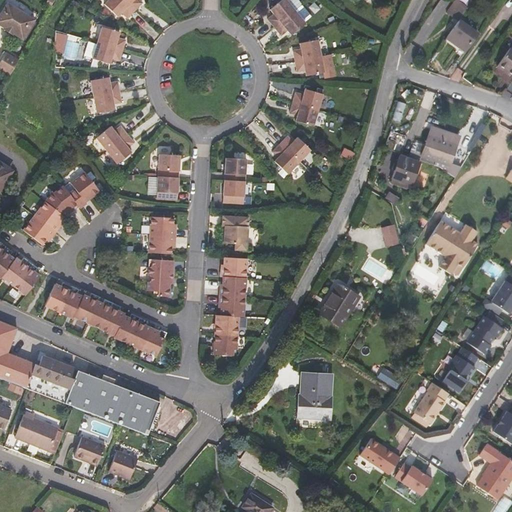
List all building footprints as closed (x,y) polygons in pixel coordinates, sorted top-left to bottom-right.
[(117,0),(111,8),(124,20),(128,16),(134,22),(141,14),(149,6),(143,1),(143,0),(117,0)] [(292,6),(286,0),(273,0),(267,5),(271,10),(265,15),(271,23),(278,31),(284,26),(288,31),(302,19),(301,17),(307,13),(298,1),(292,6)] [(453,18),(463,4),(457,0),(454,0),(446,13),(453,18)] [(34,19),(8,3),(0,15),(0,24),(5,28),(4,29),(12,34),(13,33),(22,39),(34,19)] [(465,5),(463,4),(453,18),(458,21),(459,20),(468,7),(465,5)] [(458,21),(446,38),(465,51),(477,33),(459,20),(458,21)] [(90,42),(85,58),(114,66),(116,61),(124,63),(127,53),(130,43),(122,40),(124,35),(106,29),(101,45),(90,42)] [(55,52),(63,54),(67,37),(56,33),(55,52)] [(315,54),(312,37),(294,41),(295,47),(287,48),(289,59),(292,69),(299,68),(301,73),(319,70),(320,76),(330,74),(326,52),(315,54)] [(511,48),(510,47),(496,67),(504,73),(506,71),(510,74),(511,74),(511,48)] [(19,60),(4,51),(0,57),(0,69),(9,75),(19,60)] [(99,97),(102,113),(120,110),(119,104),(127,102),(125,92),(122,81),(115,83),(113,77),(95,81),(99,97)] [(319,91),(301,85),(299,91),(292,89),(289,99),(286,110),(293,112),(292,117),(309,123),(314,107),(319,91)] [(103,136),(113,149),(124,162),(138,150),(135,146),(141,141),(134,132),(128,124),(121,129),(118,124),(103,136)] [(429,130),(428,135),(421,156),(450,167),(457,145),(460,138),(458,134),(434,126),(429,130)] [(304,146),(291,133),(287,138),(281,132),(274,140),(266,148),(272,153),(268,158),(282,170),(293,158),(304,146)] [(177,201),(180,156),(159,155),(158,178),(157,188),(156,199),(177,201)] [(412,186),(420,162),(399,155),(390,182),(407,188),(408,184),(412,186)] [(243,205),(246,160),(225,158),(223,203),(243,205)] [(0,188),(11,171),(0,163),(0,188)] [(100,191),(85,172),(71,183),(76,189),(69,194),(78,206),(80,208),(86,203),(85,202),(100,191)] [(148,177),(148,187),(157,188),(158,178),(148,177)] [(78,206),(69,194),(64,187),(55,194),(53,192),(45,202),(24,231),(42,245),(46,239),(49,236),(51,238),(55,232),(59,226),(57,225),(60,222),(64,217),(68,211),(71,209),(72,211),(78,206)] [(174,219),(151,217),(149,253),(171,254),(172,249),(172,246),(174,246),(176,227),(173,227),(173,224),(174,219)] [(246,251),(248,220),(222,218),(221,228),(224,228),(223,243),(235,244),(234,250),(246,251)] [(478,244),(471,240),(477,232),(465,224),(460,233),(440,221),(426,244),(445,256),(439,267),(450,274),(457,263),(463,267),(478,244)] [(394,224),(381,228),(386,248),(400,244),(394,224)] [(353,230),(347,227),(343,236),(349,239),(353,230)] [(38,268),(23,257),(20,262),(15,258),(14,259),(9,256),(13,252),(0,242),(0,278),(1,277),(25,295),(39,276),(34,273),(38,268)] [(240,315),(244,258),(222,257),(221,265),(221,268),(218,268),(218,276),(220,276),(220,284),(220,288),(217,287),(216,302),(219,303),(219,306),(218,314),(213,314),(211,353),(229,354),(230,348),(233,348),(235,315),(240,315)] [(173,279),(174,260),(152,259),(151,267),(148,266),(147,277),(151,278),(150,282),(147,281),(147,291),(153,291),(158,291),(158,296),(169,297),(170,282),(170,278),(173,279)] [(511,275),(509,273),(489,302),(507,314),(511,307),(511,306),(511,275)] [(124,314),(118,312),(121,307),(104,300),(102,304),(97,302),(99,297),(91,293),(88,298),(83,296),(82,297),(77,295),(79,290),(62,283),(60,288),(55,285),(45,306),(48,307),(76,320),(76,318),(115,336),(114,338),(156,356),(166,333),(160,330),(158,332),(145,326),(147,321),(131,314),(129,319),(123,316),(124,314)] [(340,327),(359,297),(338,283),(318,314),(340,327)] [(459,293),(463,295),(468,288),(464,285),(459,293)] [(486,311),(502,322),(507,314),(489,302),(484,299),(479,306),(486,311)] [(486,311),(482,317),(500,329),(504,323),(502,322),(486,311)] [(482,317),(465,343),(483,355),(487,348),(489,346),(487,344),(492,337),(494,338),(495,336),(500,329),(482,317)] [(160,402),(77,370),(74,379),(70,377),(74,368),(42,355),(38,365),(7,353),(17,327),(0,320),(0,378),(26,389),(73,407),(120,425),(147,435),(160,402)] [(444,379),(460,389),(467,378),(466,378),(474,365),(472,363),(476,358),(461,348),(456,357),(455,356),(448,367),(451,368),(444,379)] [(329,419),(331,375),(304,373),(303,395),(299,395),(298,417),(329,419)] [(394,375),(388,385),(395,389),(401,379),(394,375)] [(426,392),(412,413),(428,424),(442,403),(441,403),(447,395),(430,383),(425,391),(426,392)] [(11,410),(0,406),(0,429),(3,431),(11,410)] [(511,407),(510,406),(506,412),(505,412),(491,432),(510,445),(511,441),(511,407)] [(50,449),(56,451),(63,432),(57,430),(58,428),(32,418),(34,415),(24,411),(15,436),(23,439),(23,441),(30,444),(30,442),(35,443),(34,445),(49,451),(50,449)] [(105,446),(81,437),(74,457),(84,460),(84,459),(90,461),(89,462),(97,466),(105,446)] [(369,439),(359,456),(388,475),(398,459),(369,439)] [(511,476),(511,462),(485,445),(477,456),(490,464),(475,486),(496,500),(511,476)] [(116,451),(108,471),(129,479),(137,459),(116,451)] [(403,463),(394,478),(421,495),(432,479),(411,466),(410,467),(403,463)] [(269,511),(273,508),(250,493),(242,507),(246,510),(244,511),(269,511)]
